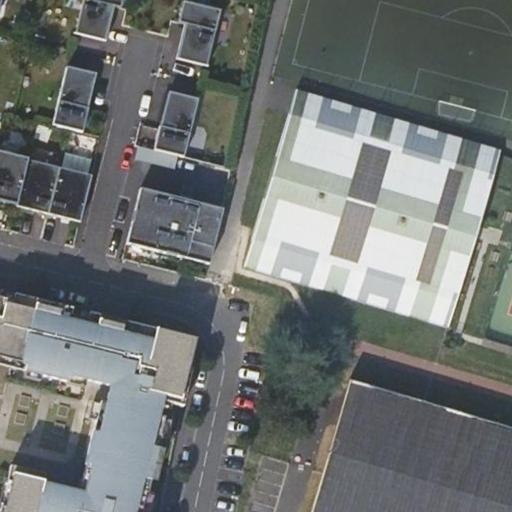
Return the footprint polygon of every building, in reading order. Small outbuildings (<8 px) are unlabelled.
[(83,0),(76,34),(104,41),(113,7),(121,9),(123,0),(83,0)] [(220,12),(183,2),(178,23),(186,25),(178,60),(207,67),(220,12)] [(67,67),(53,125),(83,132),(89,108),(88,108),(96,74),(67,67)] [(160,125),(167,90),(156,88),(150,123),(160,125)] [(501,150),(297,90),(244,268),(448,328),(501,150)] [(179,156),(184,158),(198,99),(169,92),(161,126),(160,126),(154,150),(179,156)] [(154,150),(140,147),(137,159),(176,169),(179,156),(154,150)] [(27,161),(28,160),(0,152),(0,201),(16,206),(27,161)] [(59,168),(27,161),(16,206),(16,207),(48,214),(59,168)] [(92,176),(59,168),(48,214),(80,222),(92,176)] [(194,188),(183,185),(180,199),(190,201),(194,188)] [(211,265),(223,210),(190,201),(180,199),(140,189),(127,244),(211,265)] [(130,511),(131,510),(138,511),(142,493),(143,493),(156,435),(154,435),(158,416),(151,415),(154,400),(181,405),(191,358),(191,354),(190,351),(189,348),(188,346),(186,343),(183,340),(180,338),(178,336),(157,331),(157,330),(0,291),(0,358),(37,368),(37,369),(64,376),(66,370),(107,380),(103,397),(97,396),(81,459),(83,459),(79,472),(84,473),(79,495),(68,492),(69,486),(39,479),(42,468),(8,460),(4,475),(8,477),(2,502),(0,501),(0,511),(130,511)] [(511,511),(511,430),(357,382),(317,511),(511,511)]
